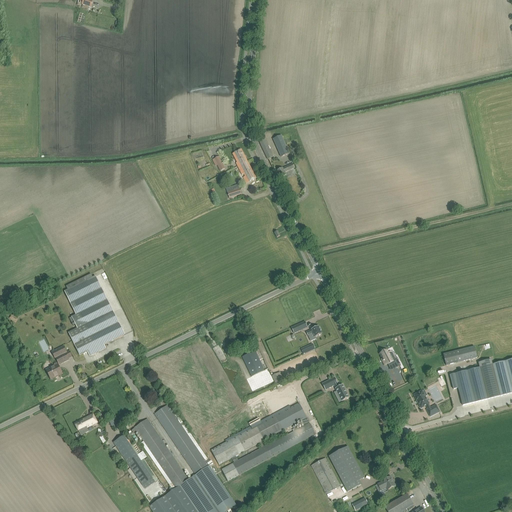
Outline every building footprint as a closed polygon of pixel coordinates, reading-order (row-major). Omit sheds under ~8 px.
[(83,5),(82,6),(82,7),(88,9),(89,7),(91,7),(93,1),(91,0),(80,0),(80,2),(82,3),(82,4),(83,5)] [(281,158),(290,154),(282,136),(273,139),(281,158)] [(265,140),(264,140),(260,142),(268,159),(273,157),(265,140)] [(237,152),(233,154),(237,163),(236,163),(238,166),(247,161),(241,149),(237,152)] [(219,157),(213,160),(216,166),(217,165),(221,171),(225,169),(219,157)] [(247,161),(238,166),(242,175),(244,174),(245,177),(248,183),(252,181),(256,178),(247,161)] [(292,163),(281,169),(276,171),(279,178),(286,175),(285,172),(295,168),(292,163)] [(240,188),(228,193),(230,199),(230,198),(236,196),(242,194),(240,188)] [(77,328),(69,333),(75,346),(80,356),(87,352),(90,357),(106,349),(104,345),(125,335),(96,276),(93,278),(91,274),(79,280),(66,286),(68,290),(64,292),(76,315),(71,317),(72,317),(69,318),(73,326),(75,324),(77,328)] [(12,314),(9,318),(15,323),(18,318),(12,314)] [(294,334),(302,330),(300,324),(291,328),(294,334)] [(311,330),(306,332),(311,342),(316,340),(315,338),(322,334),(320,331),(321,330),(320,327),(319,328),(318,327),(311,330)] [(301,349),(303,354),(312,350),(309,345),(301,349)] [(64,346),(54,351),(58,358),(59,359),(61,364),(69,360),(67,355),(66,354),(68,353),(64,346)] [(443,355),(446,366),(477,358),(475,347),(443,355)] [(255,351),(242,357),(251,377),(269,369),(259,349),(255,351)] [(383,351),(376,355),(379,361),(378,361),(381,366),(383,365),(386,371),(396,366),(389,352),(388,353),(384,355),(383,351)] [(236,371),(234,373),(238,378),(243,374),(233,357),(230,360),(230,361),(231,362),(231,363),(232,363),(232,364),(232,365),(233,365),(232,366),(234,369),(234,368),(236,371)] [(511,393),(511,360),(493,365),(491,360),(478,363),(479,368),(467,371),(466,367),(454,371),(463,406),(511,393)] [(58,364),(46,369),(51,380),(63,374),(58,364)] [(277,374),(272,376),(275,383),(276,386),(283,383),(285,382),(280,372),(277,374)] [(323,384),(326,390),(335,386),(336,388),(336,389),(337,392),(335,393),(337,397),(340,396),(342,401),(342,402),(350,398),(349,398),(343,385),(339,387),(338,384),(335,378),(323,384)] [(288,394),(292,400),(298,396),(295,390),(288,394)] [(423,391),(415,395),(421,408),(426,405),(428,409),(427,410),(430,417),(440,412),(436,405),(431,408),(429,405),(430,405),(426,397),(427,396),(425,390),(423,391)] [(167,405),(155,414),(158,418),(196,474),(189,480),(179,487),(195,511),(227,511),(228,511),(227,511),(231,511),(230,510),(236,506),(237,506),(209,466),(211,465),(213,464),(211,461),(210,461),(210,462),(207,464),(172,412),(170,409),(174,407),(168,397),(167,397),(163,400),(167,405)] [(252,404),(258,415),(271,408),(265,397),(252,404)] [(261,420),(258,418),(248,424),(250,427),(225,441),(226,443),(211,451),(219,465),(232,459),(234,463),(222,470),(228,481),(315,434),(299,404),(291,408),(289,405),(261,420)] [(93,414),(75,424),(79,432),(83,430),(84,434),(89,432),(87,428),(98,423),(93,414)] [(135,428),(132,431),(134,434),(138,432),(144,441),(141,443),(172,488),(170,489),(172,492),(179,487),(189,480),(150,423),(147,419),(135,428)] [(124,435),(113,442),(130,467),(138,478),(145,489),(156,482),(148,471),(141,460),(137,456),(131,447),(124,436),(124,435)] [(329,457),(347,492),(361,485),(359,481),(364,478),(348,447),(329,457)] [(311,466),(326,494),(341,486),(326,458),(311,466)] [(377,485),(379,489),(380,488),(381,490),(386,487),(387,490),(395,486),(392,480),(390,477),(382,481),(383,482),(377,485)] [(167,495),(149,507),(152,511),(195,511),(179,487),(172,492),(167,495)] [(385,507),(388,511),(401,511),(402,511),(408,508),(409,511),(414,507),(407,494),(385,507)] [(362,499),(352,505),(356,511),(366,506),(362,499)]
